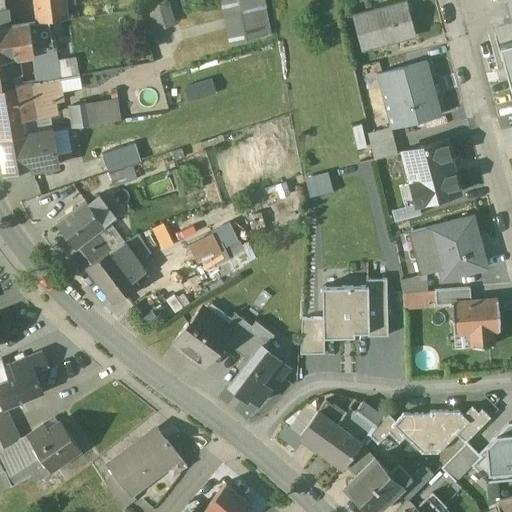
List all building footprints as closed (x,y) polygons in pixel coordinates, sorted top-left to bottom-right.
[(64,0),(35,0),(38,13),(40,21),(66,18),(64,0)] [(225,0),(219,1),(228,45),(272,36),(264,0),(225,0)] [(406,1),(353,15),(362,48),(415,35),(406,1)] [(138,11),(145,33),(173,24),(166,2),(138,11)] [(38,13),(24,16),(25,23),(29,23),(40,21),(38,13)] [(0,25),(0,60),(7,59),(32,55),(34,55),(31,37),(29,23),(25,23),(9,26),(8,24),(0,25)] [(52,33),(31,37),(34,55),(54,45),(52,33)] [(511,44),(501,47),(511,89),(511,44)] [(54,45),(34,55),(32,55),(37,81),(58,78),(60,78),(58,68),(54,45)] [(426,60),(377,73),(391,127),(391,128),(440,115),(426,60)] [(9,66),(0,67),(0,87),(13,85),(9,66)] [(66,67),(58,68),(60,78),(67,76),(66,67)] [(37,81),(15,85),(22,120),(37,117),(56,113),(55,102),(61,101),(58,78),(37,81)] [(13,85),(0,87),(0,138),(23,134),(22,120),(15,85),(13,85)] [(116,99),(70,105),(73,126),(119,120),(116,99)] [(391,127),(368,133),(371,145),(394,139),(391,128),(391,127)] [(51,130),(27,134),(23,134),(0,138),(0,150),(4,173),(31,165),(31,170),(58,165),(51,130)] [(394,139),(371,145),(374,159),(398,153),(394,139)] [(446,139),(403,151),(416,203),(460,192),(446,139)] [(131,166),(109,173),(113,186),(135,179),(131,166)] [(306,179),(311,199),(332,193),(327,174),(306,179)] [(98,195),(88,203),(105,225),(115,217),(98,195)] [(88,203),(86,201),(56,223),(75,248),(95,232),(105,225),(88,203)] [(468,216),(429,226),(440,268),(443,279),(487,267),(478,236),(473,238),(468,216)] [(165,222),(153,227),(163,248),(174,243),(165,222)] [(429,226),(412,231),(423,273),(440,268),(429,226)] [(95,232),(75,248),(86,263),(108,250),(95,232)] [(188,246),(197,263),(221,251),(213,234),(188,246)] [(142,274),(120,245),(110,251),(137,286),(146,279),(142,274)] [(110,251),(87,264),(116,302),(137,286),(110,251)] [(387,279),(366,279),(366,286),(368,286),(369,332),(367,332),(367,336),(388,336),(387,279)] [(366,286),(322,287),(323,318),(323,337),(324,337),(355,336),(354,332),(367,332),(369,332),(368,286),(366,286)] [(470,287),(434,290),(435,305),(451,304),(451,302),(471,301),(470,287)] [(471,301),(451,302),(451,304),(453,333),(471,331),(473,347),(493,345),(492,330),(500,329),(499,321),(500,321),(499,307),(498,307),(498,299),(471,301)] [(193,325),(188,322),(173,342),(205,366),(224,340),(232,329),(226,325),(205,309),(193,325)] [(252,325),(235,312),(226,325),(232,329),(224,340),(235,347),(252,325)] [(323,318),(302,318),(300,354),(324,354),(324,337),(323,337),(323,318)] [(252,325),(235,347),(245,355),(237,366),(242,370),(262,345),(265,348),(275,335),(255,320),(252,325)] [(265,348),(262,345),(242,370),(230,386),(258,408),(290,367),(265,348)] [(41,353),(9,367),(13,378),(32,370),(33,373),(46,367),(41,353)] [(9,367),(4,369),(7,380),(13,378),(9,367)] [(7,380),(0,383),(0,400),(4,410),(42,394),(33,373),(32,370),(13,378),(7,380)] [(334,399),(328,395),(317,412),(328,419),(340,403),(334,399)] [(381,416),(363,402),(348,421),(366,435),(367,434),(381,416)] [(458,434),(466,442),(487,422),(472,407),(464,415),(470,422),(458,434)] [(4,411),(0,412),(0,447),(17,439),(4,411)] [(385,411),(367,434),(378,444),(389,433),(387,430),(393,424),(396,421),(385,411)] [(421,453),(431,453),(430,411),(403,411),(396,421),(393,425),(405,437),(421,453)] [(459,411),(430,411),(431,453),(438,453),(458,434),(470,422),(464,415),(459,411)] [(328,419),(317,412),(299,437),(319,451),(336,425),(328,419)] [(366,435),(348,421),(342,429),(361,442),(366,435)] [(489,482),(511,479),(511,422),(508,423),(478,455),(480,457),(472,465),(489,482)] [(49,431),(44,425),(28,436),(52,470),(80,451),(60,423),(49,431)] [(342,429),(336,425),(319,451),(342,467),(344,465),(360,444),(361,443),(361,442),(342,429)] [(405,437),(393,425),(387,430),(389,433),(399,443),(405,437)] [(157,428),(108,466),(116,476),(130,495),(179,457),(157,428)] [(17,439),(0,447),(0,464),(3,471),(10,486),(31,473),(36,480),(52,470),(28,436),(17,439)] [(466,442),(440,468),(454,482),(472,465),(480,457),(478,455),(466,442)] [(374,458),(360,444),(344,465),(356,475),(374,458)] [(389,473),(374,458),(356,475),(348,483),(345,483),(346,486),(348,486),(373,511),(376,511),(399,491),(402,487),(389,473)] [(411,478),(398,464),(389,473),(402,487),(411,478)] [(402,487),(399,491),(407,500),(433,475),(424,466),(411,478),(402,487)] [(3,471),(0,472),(0,490),(10,486),(3,471)] [(130,495),(116,476),(106,483),(122,507),(133,499),(130,495)] [(246,511),(252,505),(226,483),(205,507),(204,508),(208,511),(246,511)] [(431,493),(416,509),(419,511),(439,511),(444,507),(431,493)] [(511,511),(511,496),(496,501),(498,511),(511,511)]
